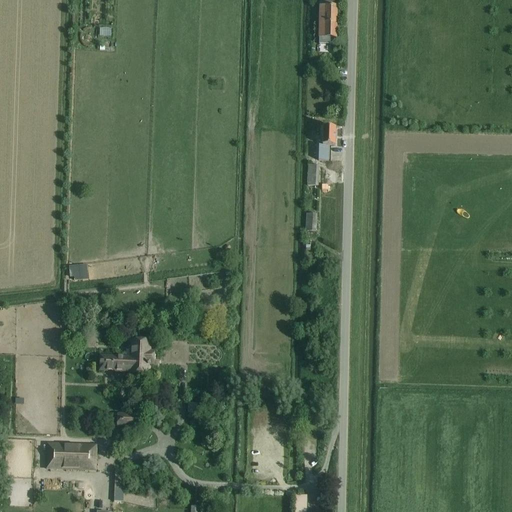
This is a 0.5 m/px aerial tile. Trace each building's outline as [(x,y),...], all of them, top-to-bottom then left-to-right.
[(319,39),(319,44),(329,45),(330,39),(335,39),(336,24),(336,8),(334,8),(334,0),(324,0),(324,8),(320,7),(319,39)] [(100,31),(99,39),(111,39),(111,31),(100,31)] [(329,147),(335,147),(335,129),(323,128),(322,146),(319,146),(318,161),(328,161),(329,147)] [(319,166),(309,166),(308,186),(319,186),(319,166)] [(307,214),(306,231),(317,232),(317,215),(307,214)] [(87,265),(69,266),(70,277),(74,276),(74,281),(89,279),(87,265)] [(129,375),(148,376),(149,366),(154,366),(154,365),(158,365),(158,359),(154,359),(154,352),(150,352),(151,341),(131,341),(130,345),(130,357),(100,356),(100,372),(129,373),(129,375)] [(188,404),(187,414),(196,414),(196,405),(188,404)] [(138,415),(118,414),(117,428),(138,429),(138,415)] [(46,470),(96,472),(97,446),(47,445),(46,470)] [(123,475),(115,475),(114,502),(115,502),(123,502),(123,493),(123,475)] [(293,511),(306,511),(307,497),(294,496),(294,498),(293,511)]
